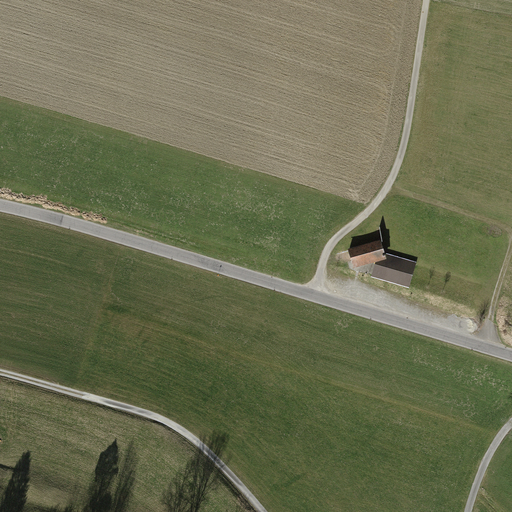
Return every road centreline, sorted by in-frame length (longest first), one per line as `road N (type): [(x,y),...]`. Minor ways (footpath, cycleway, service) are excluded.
road 1 (unclassified): [(511,356),(0,204)]
road 2 (track): [(426,0),(396,169),(374,206),(327,249),(314,296)]
road 3 (track): [(0,373),(168,422),(220,461),(262,511)]
road 4 (track): [(388,186),(511,232)]
